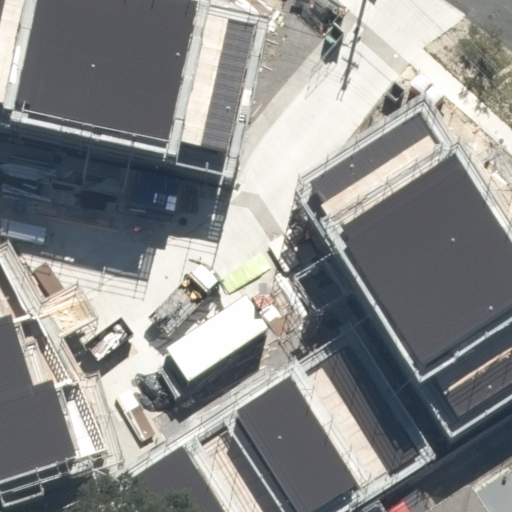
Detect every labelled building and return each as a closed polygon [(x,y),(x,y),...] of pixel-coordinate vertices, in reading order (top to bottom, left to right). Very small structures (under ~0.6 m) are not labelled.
[(0,0),(0,142),(62,125),(54,99),(125,79),(102,0),(0,0)] [(136,189),(100,135),(19,190),(56,244),(136,189)] [(131,381),(365,226),(318,155),(283,178),(255,136),(198,173),(212,193),(116,257),(137,288),(90,319),(131,381)] [(297,437),(404,406),(411,430),(511,400),(511,359),(495,302),(392,332),(382,299),(267,333),(297,437)] [(511,511),(511,449),(416,511),(511,511)]
